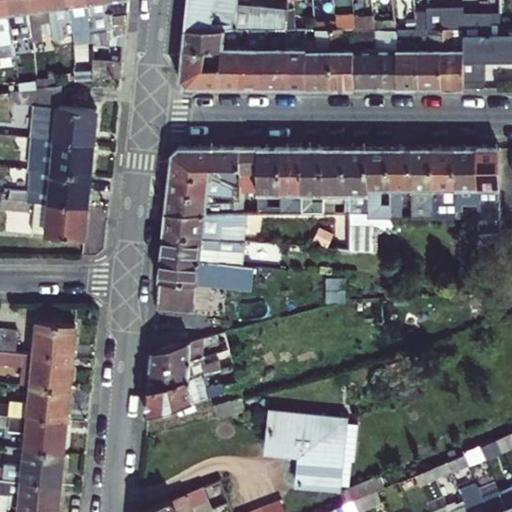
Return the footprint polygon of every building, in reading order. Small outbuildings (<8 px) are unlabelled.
[(0,0),(0,14),(9,13),(7,0),(0,0)] [(11,29),(31,26),(27,0),(7,0),(9,13),(11,29)] [(51,24),(49,8),(47,0),(27,0),(31,26),(34,46),(43,44),(40,25),(51,24)] [(47,0),(49,8),(69,5),(67,0),(47,0)] [(87,0),(88,3),(91,27),(92,33),(111,30),(110,10),(108,0),(87,0)] [(108,0),(110,10),(111,30),(111,36),(125,34),(128,0),(108,0)] [(189,0),(187,33),(251,32),(252,8),(237,7),(237,0),(189,0)] [(429,31),(443,31),(464,30),(465,30),(465,10),(431,11),(428,14),(429,31)] [(420,31),(429,31),(428,14),(431,11),(416,12),(416,13),(419,31),(420,31)] [(416,13),(396,15),(398,31),(400,31),(419,31),(416,13)] [(263,24),(263,32),(267,32),(286,32),(287,32),(288,24),(263,24)] [(464,30),(443,31),(443,92),(453,92),(465,92),(465,84),(465,53),(453,53),(454,39),(464,40),(464,38),(464,30)] [(356,91),(356,52),(345,52),(345,40),(357,40),(357,31),(332,32),(333,91),(356,91)] [(377,31),(357,31),(357,40),(377,39),(377,31)] [(377,91),(400,91),(400,53),(400,39),(400,31),(398,31),(377,31),(377,39),(377,53),(377,91)] [(419,31),(400,31),(400,39),(420,39),(420,31),(419,31)] [(443,92),(443,31),(429,31),(420,31),(420,39),(420,53),(420,92),(443,92)] [(187,33),(185,53),(224,52),(227,52),(227,45),(237,45),(239,40),(250,41),(253,32),(251,32),(187,33)] [(247,51),(243,51),(243,91),(261,91),(267,91),(267,32),(263,32),(253,32),(250,41),(247,51)] [(267,32),(267,91),(287,91),(287,52),(277,52),(277,41),(287,41),(286,32),(267,32)] [(297,52),(287,52),(287,91),(307,91),(307,52),(307,40),(307,32),(287,32),(286,32),(287,41),(297,41),(297,52)] [(333,91),(332,32),(307,32),(307,40),(317,40),(317,52),(307,52),(307,91),(333,91)] [(465,53),(465,84),(484,84),(484,62),(511,62),(511,38),(464,38),(464,40),(465,53)] [(243,91),(243,51),(227,52),(224,52),(224,91),(243,91)] [(188,90),(224,91),(224,52),(185,53),(182,85),(188,90)] [(377,53),(356,52),(356,91),(377,91),(377,53)] [(420,92),(420,53),(400,53),(400,91),(420,92)] [(122,61),(96,64),(99,79),(119,77),(120,77),(122,61)] [(37,106),(34,138),(91,143),(93,111),(56,108),(58,86),(40,88),(20,91),(14,92),(13,104),(37,106)] [(34,138),(32,170),(88,175),(91,143),(34,138)] [(174,156),(172,180),(211,180),(211,165),(211,150),(182,150),(174,156)] [(221,181),(227,181),(260,182),(260,150),(211,150),(211,165),(221,166),(221,181)] [(283,196),(283,150),(260,150),(260,182),(260,196),(283,196)] [(305,196),(305,150),(283,150),(283,196),(305,196)] [(326,151),(305,150),(305,196),(305,203),(304,208),(304,216),(326,216),(326,208),(326,196),(326,151)] [(346,151),(326,151),(326,196),(346,196),(346,151)] [(371,196),(370,151),(346,151),(346,196),(347,208),(347,217),(350,216),(371,217),(371,208),(358,208),(358,196),(371,196)] [(392,151),(370,151),(371,196),(371,208),(371,217),(371,221),(393,221),(393,213),(382,213),(381,191),(392,191),(392,151)] [(413,151),(392,151),(392,191),(393,207),(402,207),(403,191),(413,191),(413,151)] [(435,151),(413,151),(413,191),(413,212),(414,221),(436,221),(435,151)] [(458,221),(457,151),(435,151),(436,221),(458,221)] [(480,192),(479,151),(457,151),(458,221),(480,221),(480,212),(470,213),(470,192),(480,192)] [(480,212),(480,221),(480,223),(503,223),(502,151),(479,151),(480,192),(480,212)] [(221,166),(211,165),(211,180),(212,180),(221,181),(221,166)] [(12,191),(11,200),(25,201),(29,201),(86,207),(88,175),(32,170),(30,192),(12,191)] [(172,180),(170,198),(209,198),(211,180),(172,180)] [(222,198),(222,184),(212,180),(211,180),(209,198),(222,198)] [(235,189),(234,199),(241,199),(242,199),(243,192),(235,189)] [(0,209),(24,211),(25,201),(11,200),(0,198),(0,209)] [(170,198),(168,216),(233,216),(233,208),(209,208),(209,198),(170,198)] [(260,216),(260,208),(260,199),(242,199),(241,199),(241,204),(241,216),(260,216)] [(29,201),(26,233),(82,239),(86,207),(29,201)] [(283,208),(283,216),(304,216),(304,208),(305,203),(289,202),(289,208),(283,208)] [(326,208),(326,216),(341,216),(347,217),(347,208),(326,208)] [(393,213),(393,221),(414,221),(413,212),(393,213)] [(168,216),(166,238),(220,243),(222,223),(237,223),(237,216),(233,216),(168,216)] [(347,217),(341,216),(341,229),(336,229),(335,254),(350,255),(350,216),(347,217)] [(163,260),(200,264),(233,268),(235,252),(236,244),(220,243),(166,238),(163,260)] [(503,239),(480,239),(481,261),(503,261),(503,239)] [(163,260),(158,310),(195,314),(197,288),(223,291),(224,275),(243,277),(244,269),(233,268),(200,264),(163,260)] [(40,324),(37,356),(72,359),(74,327),(40,324)] [(0,331),(0,352),(15,353),(17,333),(0,331)] [(154,353),(152,373),(191,364),(190,360),(193,359),(192,355),(221,347),(224,355),(232,354),(226,334),(185,345),(154,353)] [(15,353),(0,352),(0,361),(14,363),(15,353)] [(152,373),(151,392),(205,379),(237,370),(232,354),(224,355),(226,364),(205,370),(203,360),(191,364),(152,373)] [(23,386),(34,387),(69,391),(72,359),(37,356),(25,355),(23,386)] [(205,379),(151,392),(150,407),(149,418),(243,392),(240,384),(209,393),(205,379)] [(0,404),(0,414),(9,416),(31,418),(67,421),(69,391),(34,387),(32,404),(11,402),(10,405),(0,404)] [(219,407),(222,419),(249,412),(245,399),(219,407)] [(30,433),(28,448),(64,450),(67,421),(31,418),(9,416),(0,414),(0,424),(9,426),(8,431),(30,433)] [(348,430),(348,426),(275,415),(269,451),(305,458),(302,484),(338,491),(342,468),(355,470),(361,432),(348,430)] [(481,450),(487,463),(503,457),(498,444),(481,450)] [(27,463),(26,477),(62,481),(64,450),(28,448),(27,463)] [(468,469),(464,458),(447,465),(452,476),(468,469)] [(5,465),(4,475),(26,477),(27,463),(5,461),(5,465)] [(59,511),(62,481),(26,477),(4,475),(0,475),(0,490),(13,491),(11,511),(59,511)] [(344,493),(349,506),(359,502),(386,490),(381,478),(344,493)] [(467,511),(466,511),(486,511),(483,505),(478,492),(461,499),(467,511)] [(511,511),(511,493),(502,497),(508,511),(507,511),(511,511)] [(199,494),(152,511),(194,511),(204,507),(199,494)] [(483,505),(486,511),(507,511),(508,511),(507,511),(496,511),(491,501),(483,505)]
